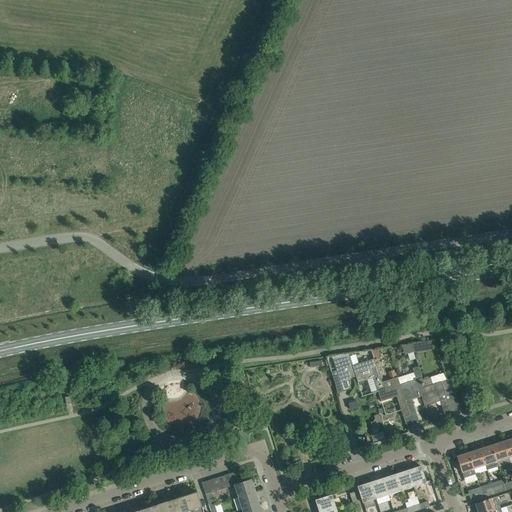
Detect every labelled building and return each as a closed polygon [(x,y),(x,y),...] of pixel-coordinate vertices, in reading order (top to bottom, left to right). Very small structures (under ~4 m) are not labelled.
[(2,87),(1,104),(19,105),(20,88),(2,87)] [(375,384),(382,382),(374,359),(352,366),(350,356),(333,359),(340,382),(356,377),(358,383),(373,378),(375,384)] [(413,372),(397,377),(400,385),(400,386),(405,401),(410,415),(416,413),(412,399),(421,397),(420,394),(419,389),(423,388),(422,385),(423,384),(422,380),(418,367),(412,369),(413,372)] [(400,385),(397,377),(382,382),(375,384),(377,391),(381,402),(396,397),(403,417),(410,415),(405,401),(400,386),(400,385)] [(422,385),(423,388),(419,389),(420,394),(421,397),(424,406),(440,401),(444,415),(454,412),(460,410),(450,379),(447,380),(439,382),(434,384),(432,385),(430,378),(429,378),(428,377),(426,377),(425,377),(424,378),(423,380),(422,380),(423,384),(422,385)] [(511,456),(511,438),(503,442),(508,458),(511,456)] [(508,458),(503,442),(491,446),(496,461),(508,458)] [(496,461),(491,446),(480,449),(485,465),(496,461)] [(485,465),(480,449),(468,453),(474,469),(485,465)] [(468,453),(457,457),(462,472),(474,469),(468,453)] [(426,483),(426,481),(421,466),(408,470),(414,487),(425,483),(426,483)] [(414,487),(408,470),(396,474),(401,491),(414,487)] [(234,485),(239,483),(235,472),(229,474),(233,485),(234,485)] [(228,487),(233,485),(229,474),(224,476),(228,487)] [(401,491),(396,474),(383,478),(388,495),(401,491)] [(222,489),(228,487),(224,476),(218,477),(222,489)] [(216,490),(222,489),(218,477),(213,479),(216,490)] [(388,495),(383,478),(370,482),(376,499),(388,495)] [(211,492),(216,490),(213,479),(207,481),(211,492)] [(251,479),(246,481),(239,483),(234,485),(238,497),(255,491),(251,479)] [(432,480),(426,481),(426,483),(425,483),(426,486),(429,496),(430,501),(432,506),(439,503),(432,480)] [(210,493),(211,492),(207,481),(202,483),(205,494),(210,493)] [(376,499),(370,482),(357,487),(361,496),(363,503),(376,499)] [(494,494),(506,490),(504,484),(492,487),(494,494)] [(483,498),(494,494),(492,487),(481,491),(483,498)] [(478,492),(477,488),(468,491),(471,502),(483,498),(481,491),(478,492)] [(259,503),(255,491),(238,497),(242,509),(259,503)] [(203,511),(197,492),(187,495),(192,511),(203,511)] [(209,506),(214,505),(210,493),(205,494),(209,506)] [(192,511),(187,495),(178,498),(182,511),(192,511)] [(319,511),(322,511),(336,508),(332,495),(315,500),(319,511)] [(419,504),(416,497),(408,499),(410,507),(411,511),(412,511),(421,509),(419,504)] [(182,511),(178,498),(168,502),(171,511),(182,511)] [(493,504),(491,498),(475,503),(478,511),(489,511),(500,509),(498,503),(493,504)] [(358,500),(353,502),(356,511),(361,510),(358,500)] [(421,509),(430,507),(428,501),(419,504),(421,509)] [(171,511),(168,502),(158,505),(160,511),(171,511)] [(261,511),(259,503),(242,509),(243,511),(261,511)]
